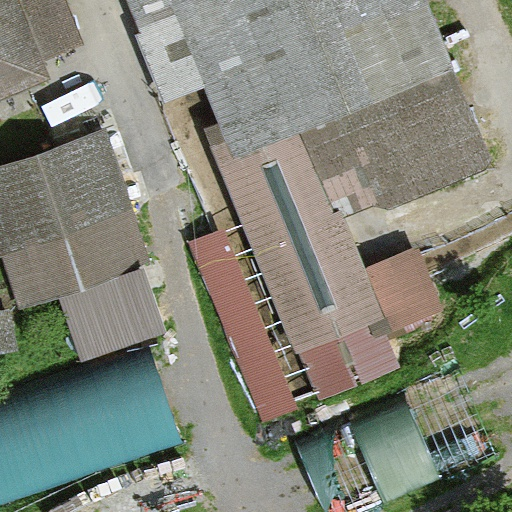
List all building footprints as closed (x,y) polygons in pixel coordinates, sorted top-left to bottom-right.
[(0,0),(0,93),(45,74),(36,52),(70,37),(54,0),(0,0)] [(292,122),(443,60),(418,0),(115,0),(156,98),(198,81),(219,131),(226,149),(292,122)] [(100,118),(0,148),(0,284),(7,307),(145,264),(100,118)] [(205,137),(297,367),(381,331),(292,122),(226,149),(219,131),(205,137)] [(0,489),(180,442),(155,345),(0,385),(0,489)] [(461,364),(296,438),(329,511),(348,511),(498,445),(461,364)]
